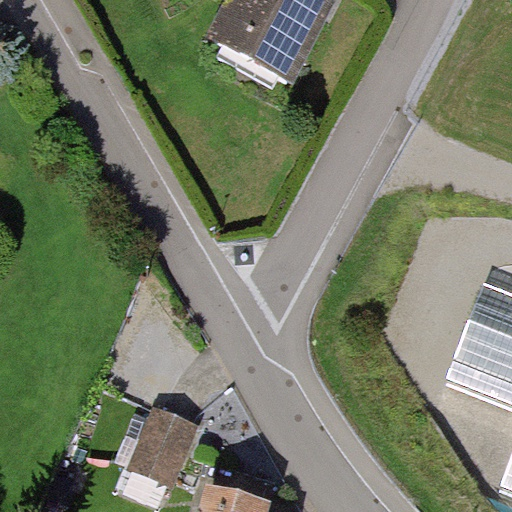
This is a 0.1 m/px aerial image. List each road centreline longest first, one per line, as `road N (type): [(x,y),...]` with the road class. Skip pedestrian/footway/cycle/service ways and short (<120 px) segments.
road 1 (residential): [(233,338),(23,0)]
road 2 (residential): [(233,338),(259,322),(435,0)]
road 3 (residential): [(356,511),(233,338)]
